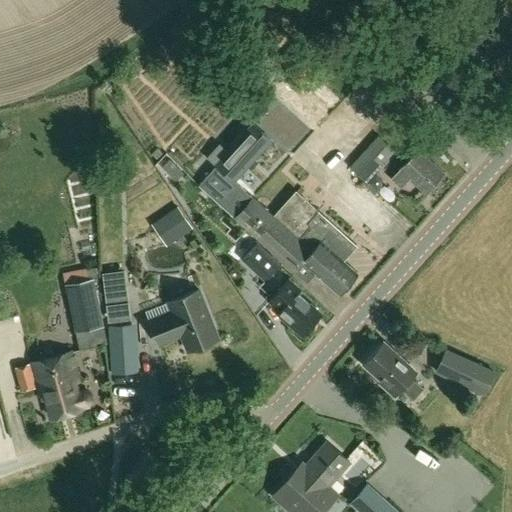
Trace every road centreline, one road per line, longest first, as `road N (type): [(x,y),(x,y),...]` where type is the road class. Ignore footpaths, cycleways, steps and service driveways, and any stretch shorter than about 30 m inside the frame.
road 1 (tertiary): [(269,415),(511,145)]
road 2 (unclassified): [(0,469),(196,401),(269,415)]
road 3 (tertiary): [(187,511),(269,415)]
